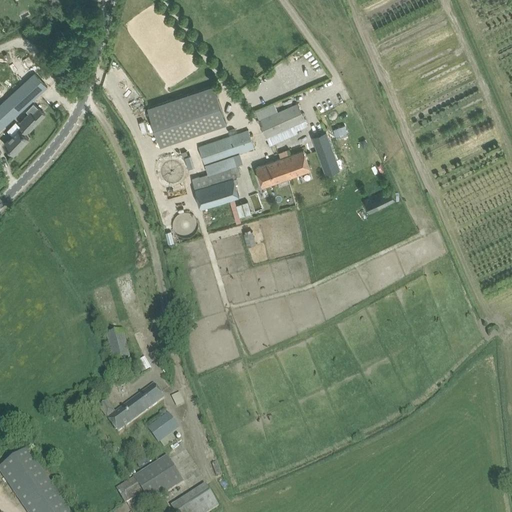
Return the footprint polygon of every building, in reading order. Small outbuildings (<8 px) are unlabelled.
[(300,48),(291,56),(294,60),(304,53),(300,48)] [(0,105),(0,128),(46,86),(35,74),(0,105)] [(227,123),(214,86),(148,108),(161,145),(227,123)] [(39,121),(45,114),(34,103),(26,111),(29,113),(20,122),(23,125),(21,127),(16,122),(7,130),(12,135),(4,144),(14,154),(29,139),(24,134),(28,130),(29,131),(39,121)] [(305,120),(298,103),(259,121),(267,137),(305,120)] [(199,146),(205,164),(254,148),(248,130),(199,146)] [(323,165),(336,160),(326,132),(313,137),(323,165)] [(256,167),(259,177),(263,186),(310,169),(304,150),(290,155),(288,149),(279,153),(281,158),(256,167)] [(239,155),(205,165),(208,173),(237,164),(241,163),(239,155)] [(208,173),(192,178),(195,188),(201,207),(227,199),(239,196),(232,175),(239,173),(237,164),(208,173)] [(395,201),(389,188),(372,197),(363,201),(369,213),(395,201)] [(248,202),(236,205),(240,216),(251,213),(248,202)] [(106,335),(113,362),(130,357),(123,330),(106,335)] [(113,376),(120,387),(142,373),(136,362),(113,376)] [(100,408),(118,432),(164,398),(155,384),(114,413),(106,403),(100,408)] [(176,406),(184,403),(179,392),(171,396),(176,406)] [(148,428),(158,442),(178,427),(168,414),(148,428)] [(69,511),(28,450),(0,468),(0,473),(25,511),(69,511)] [(140,472),(157,499),(183,482),(167,455),(140,472)] [(115,488),(125,503),(145,490),(136,475),(115,488)] [(170,506),(173,511),(208,511),(219,506),(205,484),(170,506)]
